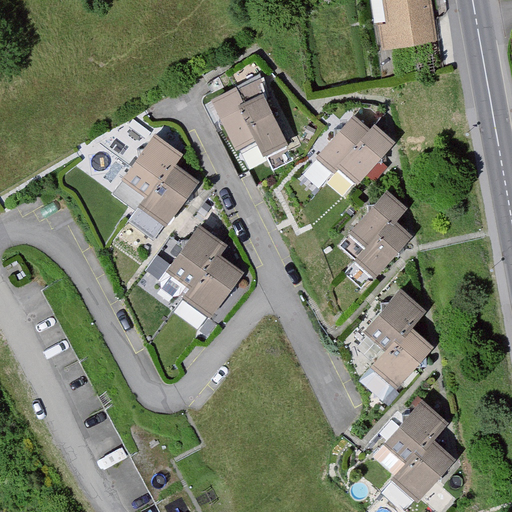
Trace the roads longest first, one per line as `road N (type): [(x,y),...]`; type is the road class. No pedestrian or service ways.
road 1 (residential): [(0,295),(96,492),(114,511)]
road 2 (tertiary): [(474,0),(511,209)]
